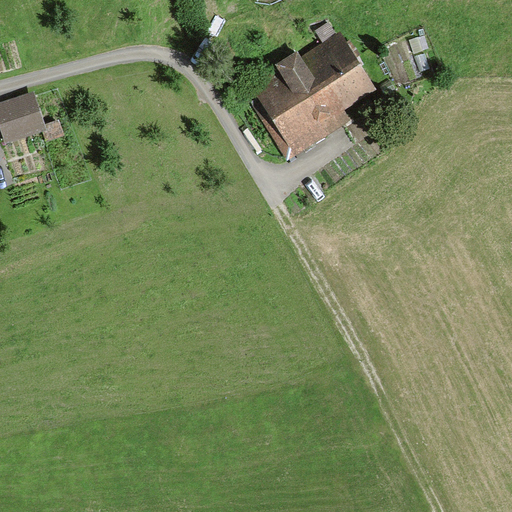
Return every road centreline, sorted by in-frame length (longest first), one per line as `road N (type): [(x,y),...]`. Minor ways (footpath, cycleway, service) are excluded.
road 1 (track): [(285,214),(210,93),(177,60),(138,53),(0,87)]
road 2 (track): [(285,214),(443,511)]
